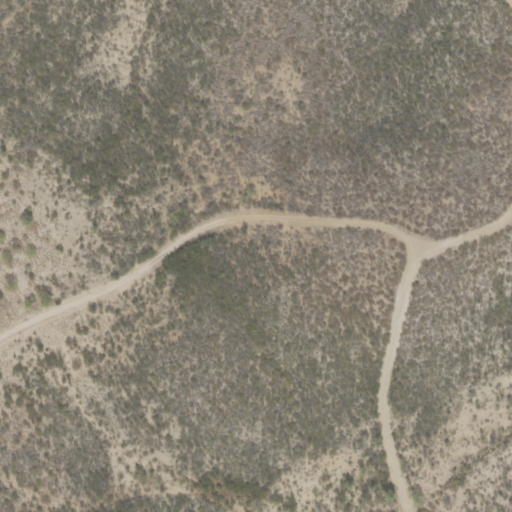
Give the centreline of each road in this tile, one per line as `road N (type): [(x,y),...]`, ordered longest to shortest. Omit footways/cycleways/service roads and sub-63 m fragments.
road 1 (residential): [(0,342),(197,229),(424,241),(500,231),(511,195)]
road 2 (residential): [(404,511),(392,495),(385,409),(424,241)]
